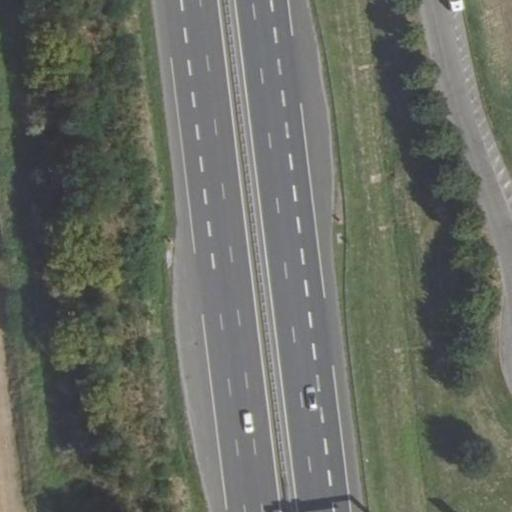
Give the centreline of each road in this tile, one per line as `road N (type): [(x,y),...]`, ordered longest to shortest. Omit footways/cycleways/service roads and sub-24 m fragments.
road 1 (motorway): [(324,511),(258,0)]
road 2 (motorway): [(193,0),(253,511)]
